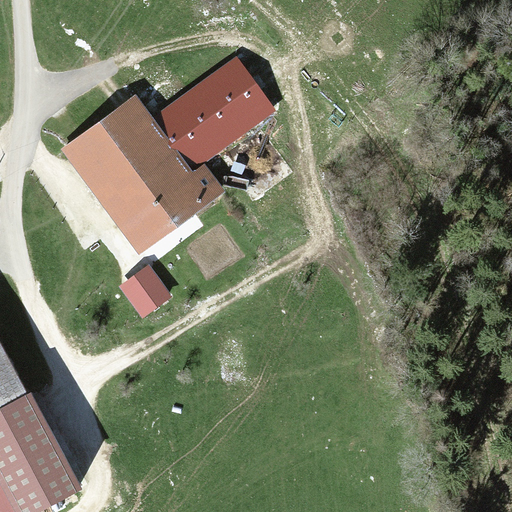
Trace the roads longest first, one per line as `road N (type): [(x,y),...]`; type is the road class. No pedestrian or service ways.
road 1 (track): [(504,511),(477,383),(429,233),(392,157),(321,58),(261,0)]
road 2 (track): [(84,511),(105,499),(70,391)]
